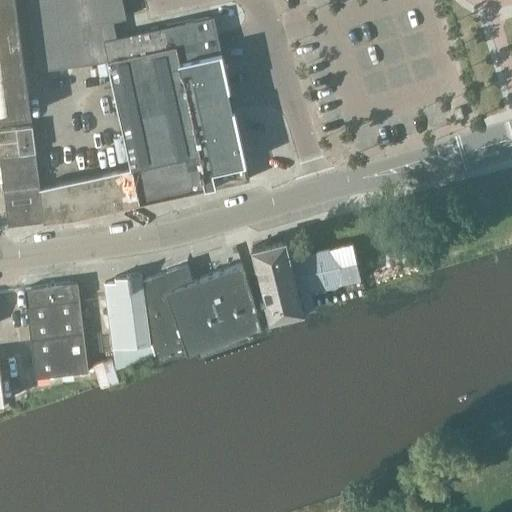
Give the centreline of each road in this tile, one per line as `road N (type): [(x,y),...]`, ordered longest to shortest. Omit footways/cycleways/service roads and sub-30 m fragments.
road 1 (unclassified): [(0,259),(159,237),(320,190)]
road 2 (unclassified): [(320,190),(257,0)]
road 3 (unclassified): [(320,190),(511,138)]
